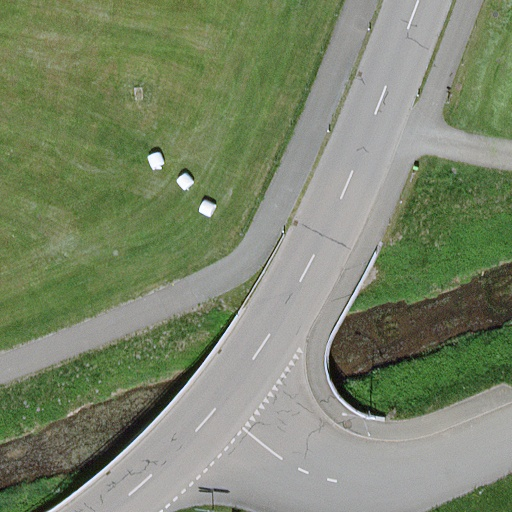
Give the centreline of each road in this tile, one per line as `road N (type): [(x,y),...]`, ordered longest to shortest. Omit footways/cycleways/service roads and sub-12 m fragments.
road 1 (unclassified): [(381,106),(306,280),(131,498),(110,511)]
road 2 (unclassified): [(511,126),(381,106)]
